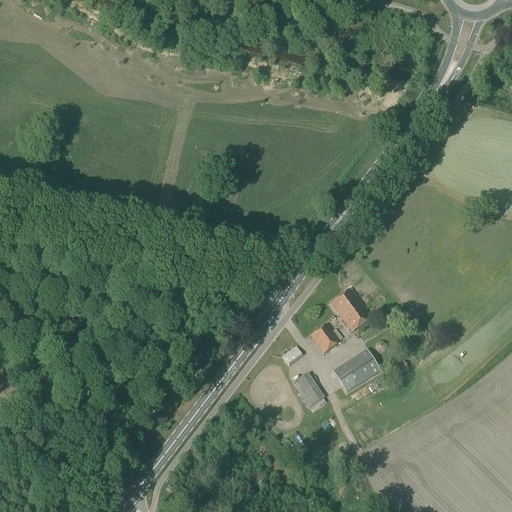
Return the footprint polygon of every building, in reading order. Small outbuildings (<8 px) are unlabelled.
[(344,321),(362,308),(350,291),(331,304),(344,321)] [(352,333),(371,319),(362,308),(344,321),(352,333)] [(332,333),(326,325),(310,337),(323,355),(340,343),(340,342),(343,340),(335,330),(332,333)] [(296,348),(282,358),(289,368),(303,357),(296,348)] [(347,396),(381,375),(367,352),(332,373),(347,396)] [(397,377),(405,373),(409,370),(404,362),(392,369),(397,377)] [(308,410),(325,400),(308,375),(292,385),(308,410)] [(365,411),(377,404),(373,398),(361,405),(365,411)]
